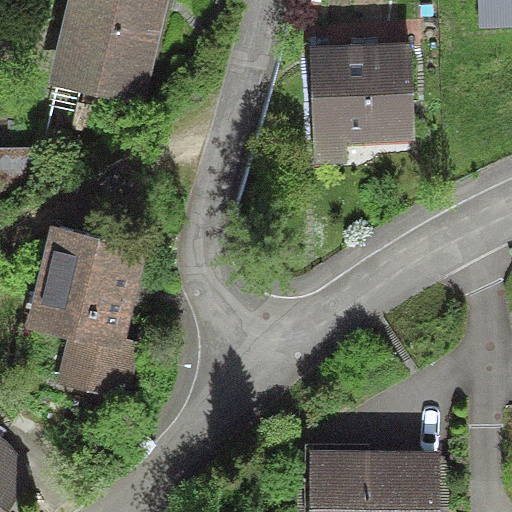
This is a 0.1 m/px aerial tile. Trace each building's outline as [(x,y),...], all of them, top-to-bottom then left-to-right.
[(173,0),(60,0),(44,86),(153,107),(173,0)] [(511,0),(477,0),(479,30),(511,28),(511,0)] [(420,26),(308,31),(313,152),(426,148),(420,26)] [(151,253),(41,227),(17,334),(65,346),(55,391),(141,411),(154,355),(129,349),(151,253)] [(0,441),(0,511),(1,511),(33,461),(0,441)] [(444,511),(446,454),(308,450),(306,511),(444,511)]
